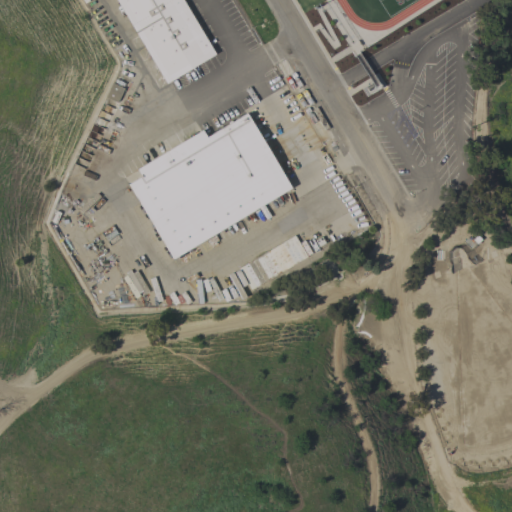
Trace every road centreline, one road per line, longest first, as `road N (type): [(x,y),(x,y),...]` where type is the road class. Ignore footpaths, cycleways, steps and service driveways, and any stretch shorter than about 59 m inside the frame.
road 1 (residential): [(277,0),(403,209)]
road 2 (residential): [(330,87),(478,1)]
